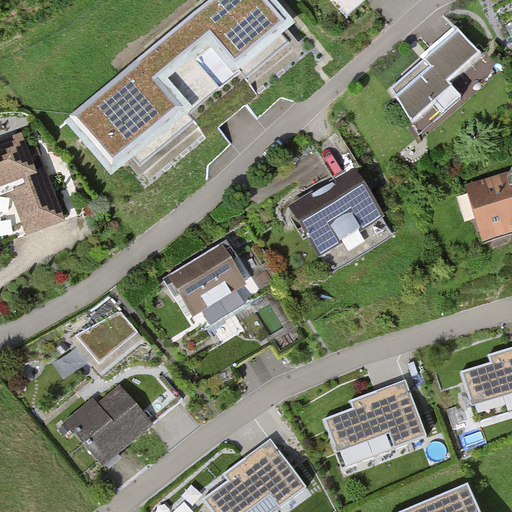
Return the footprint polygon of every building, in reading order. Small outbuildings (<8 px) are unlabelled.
[(265,0),(212,0),(172,34),(235,110),(257,92),(246,80),(289,44),(279,32),(287,25),(265,0)] [(330,0),(341,12),(354,0),(330,0)] [(458,33),(391,91),(419,141),(461,104),(448,88),(481,58),(458,33)] [(235,110),(172,34),(70,118),(113,170),(131,155),(141,167),(195,123),(204,135),(235,110)] [(337,183),(292,210),(330,270),(392,234),(354,173),(361,168),(338,130),(317,152),(337,183)] [(21,138),(0,145),(0,186),(11,182),(30,233),(62,221),(42,168),(34,171),(21,138)] [(511,175),(469,190),(487,246),(511,237),(511,175)] [(227,244),(165,281),(175,298),(182,293),(204,331),(255,301),(232,263),(237,260),(227,244)] [(138,333),(121,312),(76,336),(100,364),(138,333)] [(90,406),(69,423),(104,466),(184,400),(137,343),(104,369),(120,389),(94,410),(90,406)] [(462,372),(478,423),(511,412),(511,348),(489,356),(492,363),(462,372)] [(324,421),(343,471),(428,438),(409,389),(380,400),(377,393),(351,403),(353,410),(324,421)] [(201,501),(209,511),(275,511),(306,489),(274,447),(249,465),(245,459),(222,476),(226,482),(201,501)] [(479,511),(468,486),(406,511),(479,511)]
